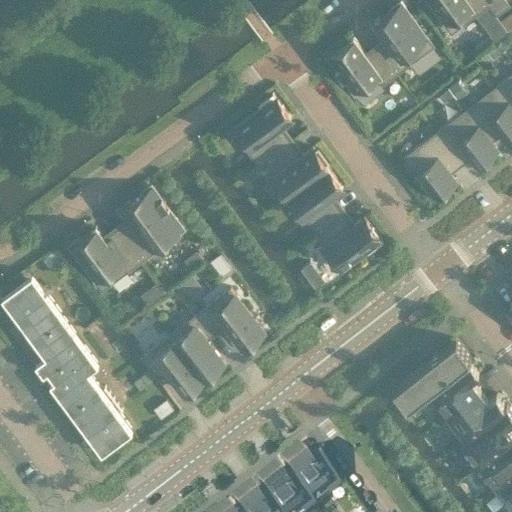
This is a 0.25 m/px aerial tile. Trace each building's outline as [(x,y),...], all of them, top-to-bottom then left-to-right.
[(428,0),(451,31),(487,4),(484,0),(428,0)] [(484,0),(487,4),(488,3),(495,12),(507,3),(505,0),(484,0)] [(389,41),(379,49),(394,70),(405,63),(400,57),(426,37),(400,2),(374,21),(389,41)] [(511,26),(511,13),(511,11),(501,19),(508,29),(511,26)] [(385,77),(394,70),(379,49),(368,57),(353,36),(327,55),(353,91),(381,71),(385,77)] [(509,44),(504,37),(496,43),(501,50),(509,44)] [(511,71),(495,85),(511,105),(511,71)] [(448,86),(453,93),(457,98),(466,91),(457,79),(448,86)] [(465,108),(491,141),(501,133),(506,140),(511,134),(511,105),(495,85),(465,108)] [(444,100),(453,93),(448,86),(439,94),(444,100)] [(258,162),(264,158),(287,141),(276,126),(291,116),(273,91),(258,103),(260,106),(232,127),(258,162)] [(435,131),(460,164),(471,156),(476,163),(496,147),(491,141),(465,108),(435,131)] [(450,172),(460,164),(435,131),(404,155),(424,181),(420,184),(431,198),(455,179),(450,172)] [(284,198),(289,195),(327,165),(313,145),(298,156),(287,141),(264,158),(275,171),(268,177),(284,198)] [(289,195),(315,228),(338,211),(328,196),(342,185),(327,165),(289,195)] [(135,219),(121,230),(137,252),(147,245),(152,251),(182,228),(151,185),(125,204),(135,219)] [(349,226),(338,211),(315,228),(324,241),(318,246),(335,268),(364,247),(367,251),(382,240),(364,215),(349,226)] [(97,282),(137,252),(121,230),(106,241),(95,226),(69,245),(97,282)] [(50,268),(63,258),(56,248),(43,257),(50,268)] [(99,362),(51,298),(32,273),(1,295),(45,354),(35,362),(43,372),(47,370),(54,379),(50,381),(102,451),(132,429),(89,370),(99,362)] [(165,291),(158,282),(151,287),(157,297),(165,291)] [(200,309),(217,331),(228,323),(231,327),(231,328),(242,343),(263,327),(235,292),(217,306),(212,300),(200,309)] [(170,332),(203,374),(223,358),(211,343),(210,343),(207,339),(217,331),(200,309),(170,332)] [(183,389),(203,374),(170,332),(140,355),(158,377),(169,369),(172,373),(183,389)] [(470,358),(471,357),(456,337),(393,386),(408,406),(430,388),(470,358)] [(471,375),(479,370),(470,358),(430,388),(448,411),(480,387),(471,375)] [(135,382),(140,389),(153,379),(148,372),(135,382)] [(489,398),(480,387),(448,411),(465,434),(505,403),(497,393),(489,398)] [(161,418),(174,408),(166,398),(153,407),(161,418)] [(511,427),(507,421),(511,417),(511,409),(507,402),(505,403),(465,434),(463,436),(482,460),(511,436),(511,427)] [(511,436),(482,460),(501,484),(511,474),(511,436)] [(314,507),(340,487),(316,456),(307,464),(301,457),(284,470),(289,477),(290,476),(314,507)] [(511,474),(501,484),(511,496),(511,474)] [(290,476),(289,477),(282,483),(277,476),(259,490),(264,496),(266,495),(278,511),(307,511),(314,507),(290,476)] [(278,511),(266,495),(264,496),(257,502),(252,495),(235,509),(237,511),(278,511)]
